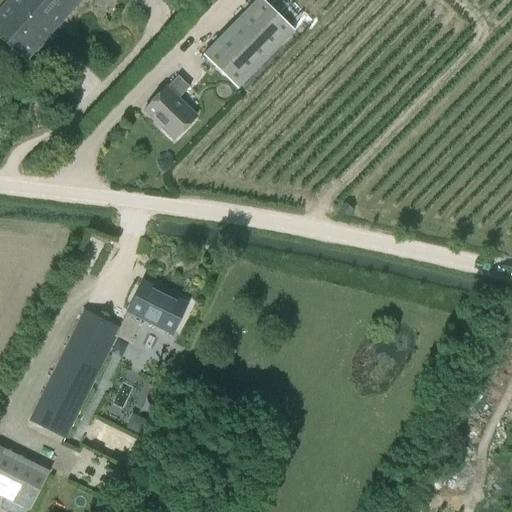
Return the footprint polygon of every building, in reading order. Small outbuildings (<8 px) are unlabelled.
[(7,0),(0,9),(0,37),(26,60),(79,0),(7,0)] [(294,29),(263,0),(256,0),(203,55),(237,88),(294,29)] [(49,61),(42,54),(33,63),(41,70),(49,61)] [(196,118),(177,100),(188,89),(177,77),(166,90),(165,89),(143,112),(174,141),(196,118)] [(350,205),(345,210),(352,217),(357,212),(350,205)] [(141,318),(171,333),(186,304),(141,282),(127,312),(128,312),(116,337),(129,343),(141,318)] [(65,437),(119,330),(83,312),(29,419),(65,437)] [(97,424),(89,441),(123,457),(131,440),(97,424)] [(0,495),(29,510),(48,471),(0,447),(0,495)]
